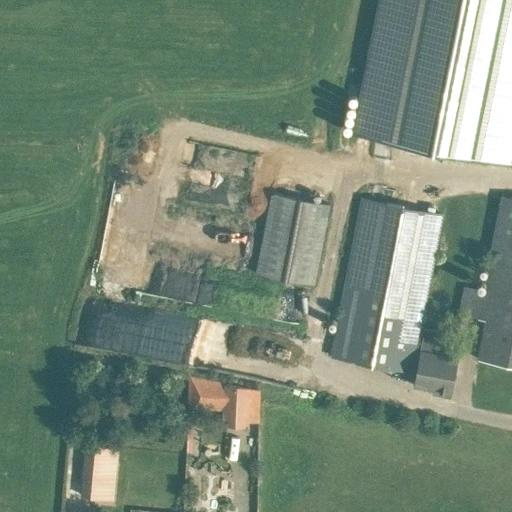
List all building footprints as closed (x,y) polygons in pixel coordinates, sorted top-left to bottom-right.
[(511,0),(381,0),(355,133),(509,163),(511,148),(511,0)] [(314,284),(329,204),(273,193),(258,273),(314,284)] [(511,364),(511,197),(501,195),(483,288),(465,285),(460,314),(486,319),(479,358),(511,364)] [(451,396),(458,358),(441,354),(446,332),(421,327),(444,213),(363,197),(332,355),(417,371),(414,384),(434,388),(433,392),(451,396)] [(82,314),(79,342),(106,346),(109,318),(82,314)] [(250,389),(225,385),(190,377),(189,407),(224,410),(224,424),(249,425),(250,389)] [(113,497),(117,463),(119,447),(86,443),(80,494),(113,497)]
